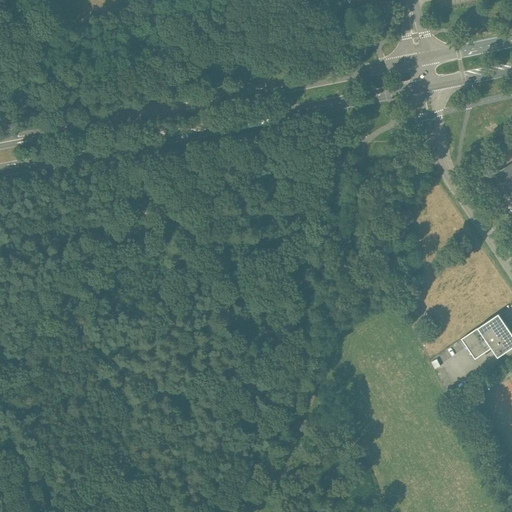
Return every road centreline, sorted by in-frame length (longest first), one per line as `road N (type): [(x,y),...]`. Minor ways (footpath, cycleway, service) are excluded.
road 1 (secondary): [(0,172),(417,87)]
road 2 (secondary): [(412,61),(0,142)]
road 3 (unclassified): [(236,511),(316,377),(360,159)]
road 4 (unclassified): [(511,269),(436,145)]
